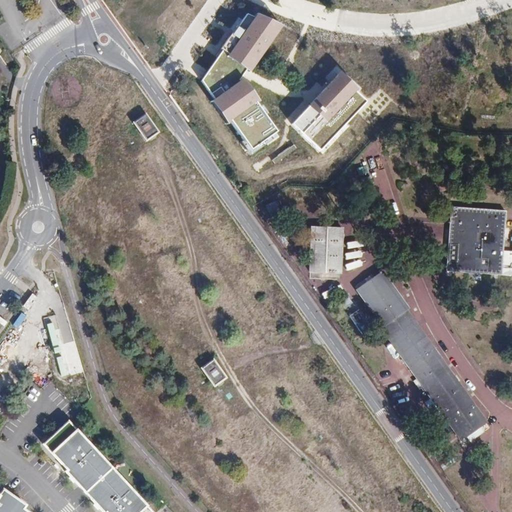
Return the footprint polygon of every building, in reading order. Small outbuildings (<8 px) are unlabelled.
[(278,29),(249,16),(241,29),(239,28),(224,51),(226,52),(204,83),(253,151),(277,132),(240,81),(246,73),(278,29)] [(176,25),(183,30),(188,22),(181,18),(176,25)] [(422,74),(423,58),(373,54),(372,68),(406,71),(406,73),(422,74)] [(367,102),(338,76),(320,96),(293,125),(322,151),(367,102)] [(145,114),(134,122),(146,139),(157,130),(145,114)] [(500,275),(506,212),(451,207),(449,231),(446,270),(500,275)] [(307,272),(337,274),(341,229),(310,227),(307,272)] [(476,410),(416,326),(405,310),(408,308),(398,295),(389,282),(382,272),(371,280),(356,290),(357,291),(365,303),(382,326),(380,327),(397,351),(447,420),(461,440),(486,423),(476,410)] [(212,360),(201,368),(213,385),(225,377),(212,360)] [(155,511),(71,422),(47,445),(110,511),(155,511)] [(0,511),(28,511),(26,510),(29,506),(7,491),(4,495),(0,492),(0,511)]
